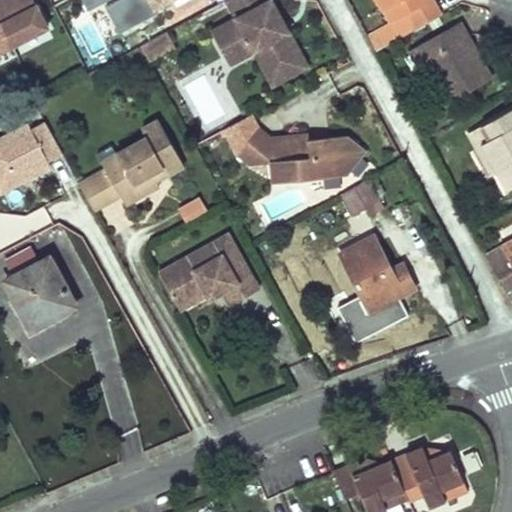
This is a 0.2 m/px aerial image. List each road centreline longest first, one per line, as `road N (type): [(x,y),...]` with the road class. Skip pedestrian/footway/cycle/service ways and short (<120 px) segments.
road 1 (residential): [(78,511),(322,411),(491,352)]
road 2 (residential): [(511,334),(333,0)]
road 3 (unknown): [(88,213),(224,451)]
